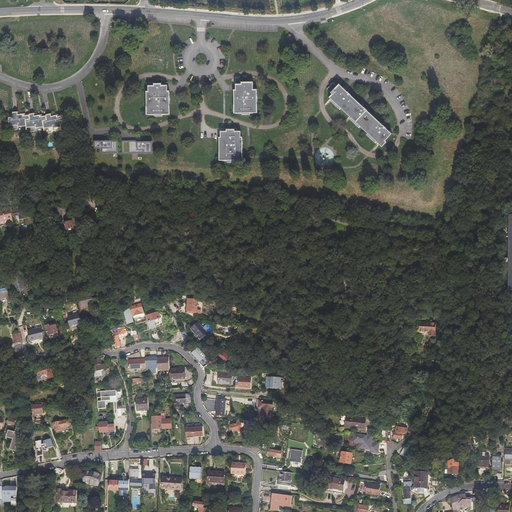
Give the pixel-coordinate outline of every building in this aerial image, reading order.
[(231,90),(232,112),(254,112),(254,89),(251,89),(250,81),(239,82),(239,84),(233,84),(233,89),(231,90)] [(144,92),(145,114),(167,114),(167,91),(166,91),(165,85),(159,85),(159,83),(152,83),(152,85),(146,85),(146,92),(144,92)] [(391,134),(338,85),(336,87),(332,83),(326,89),(332,95),(329,98),(381,147),(385,143),(384,141),(391,134)] [(27,126),(26,120),(27,120),(26,115),(18,116),(18,115),(14,116),(14,119),(9,120),(10,127),(20,125),(20,127),(27,126)] [(45,126),(44,120),(43,115),(36,116),(35,115),(31,116),(32,119),(27,120),(26,120),(27,126),(27,127),(37,125),(38,127),(45,126)] [(61,115),(53,116),(53,115),(49,116),(50,119),(44,120),(45,126),(45,127),(55,125),(55,127),(62,126),(61,120),(62,120),(61,115)] [(218,138),(218,160),(241,159),(241,137),(239,137),(239,131),(233,131),(233,129),(224,129),(224,131),(219,131),(219,138),(218,138)] [(108,140),(97,140),(97,148),(103,148),(103,152),(119,152),(119,141),(108,141),(108,140)] [(153,141),(124,141),(124,153),(153,153),(153,141)] [(0,212),(0,225),(13,222),(10,207),(6,209),(6,211),(3,212),(0,212)] [(23,211),(13,212),(14,217),(19,216),(20,220),(25,220),(23,211)] [(66,229),(74,229),(74,221),(66,222),(66,229)] [(42,228),(49,231),(51,225),(44,223),(42,228)] [(29,286),(19,275),(16,275),(11,290),(22,293),(29,286)] [(7,286),(0,288),(0,289),(1,292),(1,293),(1,298),(7,297),(8,302),(11,301),(7,286)] [(199,297),(189,296),(189,306),(198,306),(199,297)] [(98,313),(95,303),(83,306),(86,316),(98,313)] [(144,311),(143,307),(134,309),(134,306),(130,307),(131,310),(132,315),(134,314),(135,317),(145,314),(144,311)] [(132,315),(131,310),(124,311),(127,321),(125,321),(126,325),(135,323),(132,315)] [(158,310),(145,314),(150,330),(157,328),(155,322),(157,322),(156,320),(161,319),(158,310)] [(81,323),(78,313),(66,316),(69,326),(81,323)] [(439,319),(423,319),(423,328),(433,328),(433,333),(439,333),(439,319)] [(199,323),(192,330),(201,341),(209,334),(199,323)] [(58,334),(56,327),(51,328),(50,326),(47,327),(49,336),(58,334)] [(29,332),(32,341),(39,340),(40,340),(46,339),(44,328),(29,332)] [(115,350),(117,350),(116,347),(115,342),(120,341),(120,339),(121,336),(126,335),(124,329),(114,332),(113,330),(111,330),(112,335),(109,336),(112,350),(113,350),(115,350)] [(13,335),(15,342),(15,341),(17,341),(20,340),(22,340),(19,333),(13,335)] [(161,343),(162,343),(158,333),(152,335),(154,343),(157,343),(159,343),(160,343),(161,343)] [(140,343),(154,343),(152,335),(151,335),(139,338),(140,341),(140,343)] [(190,351),(201,362),(207,355),(199,348),(197,347),(194,349),(193,348),(190,351)] [(230,358),(218,348),(215,351),(217,353),(217,354),(226,362),(230,358)] [(171,370),(170,358),(158,359),(159,371),(171,370)] [(146,366),(146,359),(138,360),(138,359),(130,360),(131,369),(144,368),(144,366),(146,366)] [(101,360),(95,360),(96,370),(108,369),(108,361),(101,361),(101,360)] [(55,378),(53,370),(39,373),(39,376),(46,375),(46,377),(49,376),(50,379),(55,378)] [(171,371),(172,385),(188,384),(193,378),(192,371),(186,372),(185,370),(171,371)] [(232,374),(220,373),(219,384),(232,384),(232,374)] [(208,378),(206,385),(214,385),(214,381),(215,375),(209,374),(209,376),(208,378)] [(252,378),(239,377),(239,380),(239,388),(251,389),(252,378)] [(284,378),(267,377),(266,389),(283,390),(284,378)] [(192,403),(191,395),(175,396),(176,408),(177,409),(178,409),(179,407),(179,404),(192,403)] [(137,411),(148,411),(147,398),(144,398),(144,400),(140,400),(140,399),(138,399),(138,400),(137,400),(137,405),(137,411)] [(226,400),(218,399),(217,415),(225,416),(226,400)] [(274,402),(260,401),(259,408),(263,408),(262,419),(273,419),(274,402)] [(45,404),(34,405),(34,415),(45,414),(43,406),(45,406),(45,404)] [(14,418),(15,413),(11,412),(10,415),(10,414),(7,422),(15,424),(17,419),(14,418)] [(99,416),(100,433),(108,432),(108,423),(104,423),(103,416),(99,416)] [(163,429),(172,429),(171,420),(166,421),(166,416),(162,416),(163,429)] [(160,417),(151,417),(152,430),(161,429),(160,417)] [(367,418),(348,417),(347,426),(366,427),(367,418)] [(252,424),(252,421),(247,421),(240,420),(241,422),(231,426),(233,431),(238,429),(238,431),(243,430),(243,429),(244,429),(245,432),(249,431),(250,432),(254,430),(252,424)] [(71,426),(70,421),(54,423),(54,427),(55,427),(56,429),(57,428),(57,432),(63,431),(62,428),(71,426)] [(395,425),(391,425),(391,432),(394,433),(394,437),(403,438),(404,430),(395,429),(395,425)] [(16,431),(9,429),(8,435),(14,437),(11,447),(19,449),(23,433),(19,432),(20,430),(16,429),(16,431)] [(370,452),(379,453),(380,442),(373,441),(373,435),(354,433),(353,442),(359,443),(359,449),(370,449),(370,452)] [(475,444),(479,443),(479,435),(475,436),(474,436),(473,434),(463,435),(462,443),(468,442),(469,445),(475,444)] [(43,448),(54,447),(53,439),(35,440),(36,456),(44,455),(43,448)] [(54,455),(61,453),(59,447),(52,449),(54,455)] [(281,448),(269,447),(268,455),(278,455),(278,454),(281,454),(281,448)] [(290,453),(290,461),(302,462),(303,450),(288,449),(288,453),(290,453)] [(352,464),(353,454),(342,453),(341,463),(352,464)] [(490,455),(478,454),(478,466),(489,467),(490,455)] [(501,456),(493,455),(492,467),(500,468),(501,456)] [(452,461),(449,461),(448,473),(458,473),(459,465),(452,464),(452,461)] [(237,465),(238,464),(233,463),(232,478),(246,479),(247,466),(237,465)] [(201,468),(191,468),(190,473),(190,479),(201,479),(201,468)] [(96,485),(100,476),(92,472),(86,472),(85,483),(90,483),(96,485)] [(224,473),(208,472),(207,483),(223,484),(224,473)] [(289,488),(288,491),(299,492),(300,489),(290,488),(292,474),(281,472),(279,486),(289,488)] [(428,472),(416,472),(415,486),(427,487),(428,472)] [(477,480),(485,480),(486,473),(477,472),(477,474),(477,480)] [(150,491),(156,491),(156,486),(156,474),(143,474),(143,482),(143,486),(151,486),(150,491)] [(163,477),(163,488),(182,488),(182,477),(163,477)] [(356,482),(339,479),(337,492),(340,493),(344,500),(349,494),(352,494),(353,489),(354,489),(356,488),(356,482)] [(120,481),(119,483),(119,492),(120,492),(128,492),(129,492),(129,487),(129,481),(127,481),(126,481),(120,481)] [(119,483),(109,482),(109,492),(119,492),(119,483)] [(405,499),(412,499),(412,482),(404,482),(405,499)] [(382,486),(369,484),(367,492),(370,492),(370,493),(380,495),(382,486)] [(19,502),(20,486),(5,486),(5,502),(19,502)] [(77,492),(69,491),(66,491),(66,490),(58,490),(58,505),(70,505),(70,507),(71,509),(75,509),(77,507),(77,492)] [(292,507),(293,496),(273,494),(271,509),(281,511),(282,505),(292,507)] [(459,496),(452,499),(453,511),(462,509),(463,510),(466,508),(471,508),(472,499),(467,499),(466,495),(459,496)] [(204,503),(194,502),(193,507),(199,508),(198,511),(203,511),(204,506),(204,503)]
